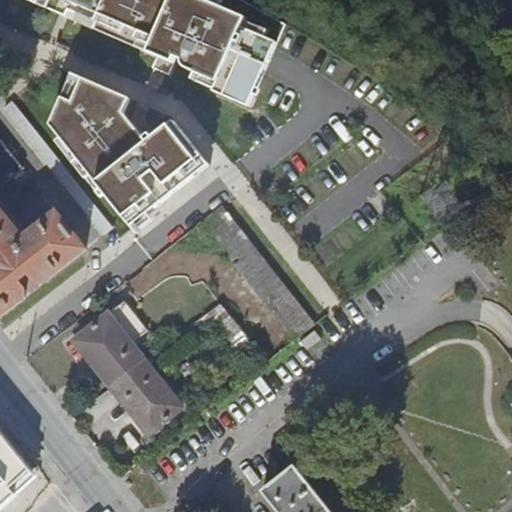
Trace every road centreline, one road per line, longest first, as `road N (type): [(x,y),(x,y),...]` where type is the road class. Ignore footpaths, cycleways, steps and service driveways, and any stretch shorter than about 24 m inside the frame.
road 1 (residential): [(0,359),(331,99)]
road 2 (secondary): [(113,511),(0,364)]
